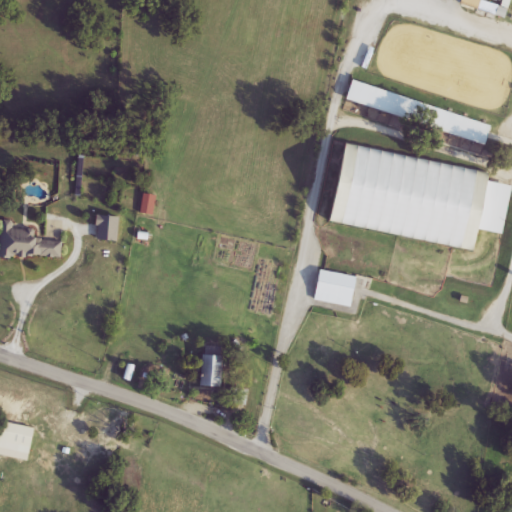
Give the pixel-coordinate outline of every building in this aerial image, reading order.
[(488,144),(348,105),(353,85),(494,123),(488,144)] [(331,224),(346,146),(494,174),(493,183),(511,186),(511,192),(504,235),(482,231),(478,252),(331,224)] [(99,241),(99,217),(120,218),(120,242),(99,241)] [(35,226),(35,239),(63,241),(61,259),(1,256),(3,224),(35,226)] [(356,277),(354,306),(317,302),(320,273),(356,277)] [(202,387),(204,356),(223,357),(221,388),(202,387)] [(36,429),(32,455),(0,449),(0,442),(3,423),(36,429)]
